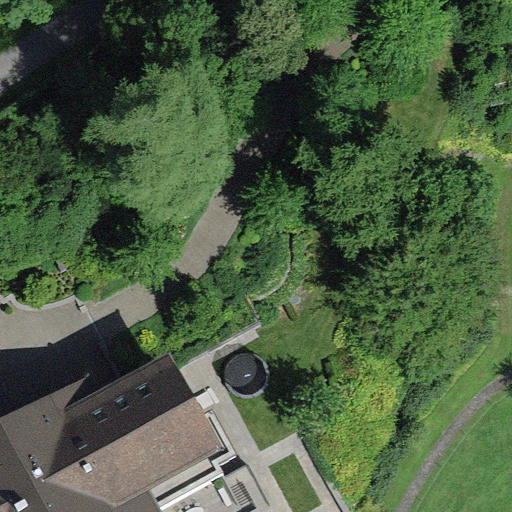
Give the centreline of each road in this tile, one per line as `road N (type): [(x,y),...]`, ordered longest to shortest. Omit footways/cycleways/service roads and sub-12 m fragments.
road 1 (residential): [(398,0),(365,16),(290,91),(207,252),(157,295),(0,379)]
road 2 (residential): [(0,74),(112,0)]
